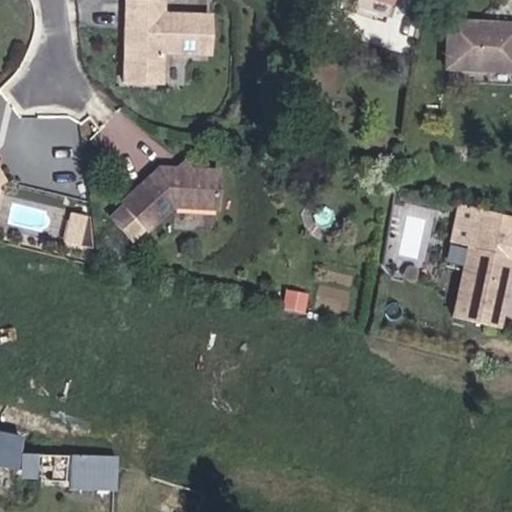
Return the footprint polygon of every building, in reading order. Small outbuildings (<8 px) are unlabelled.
[(162,1),(148,0),(123,0),(121,45),(125,45),(125,55),(121,60),(120,80),(159,82),(160,51),(209,53),(210,14),(161,13),(162,1)] [(511,71),(511,25),(446,22),(444,67),(511,71)] [(182,162),(175,168),(178,173),(184,173),(188,169),(182,162)] [(156,167),(119,202),(143,229),(170,206),(216,208),(218,170),(188,169),(184,173),(178,173),(175,168),(156,167)] [(511,213),(506,212),(484,207),(465,202),(455,240),(474,245),(456,314),(500,325),(511,279),(511,276),(506,275),(510,259),(511,259),(511,213)] [(81,227),(84,218),(70,214),(67,223),(81,227)] [(76,247),(81,227),(67,223),(61,243),(76,247)] [(0,466),(12,469),(19,437),(0,433),(0,466)] [(63,483),(65,456),(17,455),(17,471),(36,472),(36,481),(63,483)]
